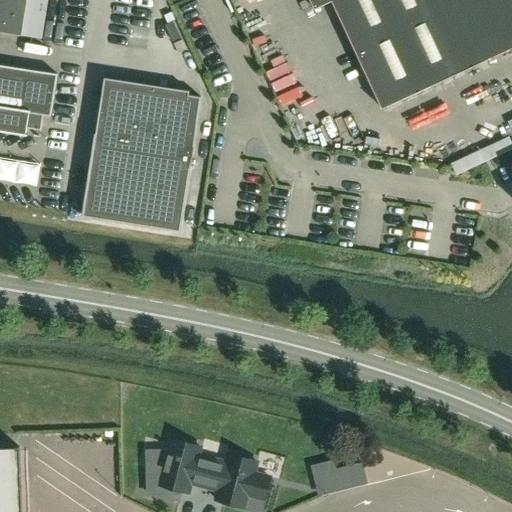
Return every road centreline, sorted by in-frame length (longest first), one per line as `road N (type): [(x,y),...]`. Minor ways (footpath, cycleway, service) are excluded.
road 1 (primary): [(511,424),(318,354),(192,323),(0,292)]
road 2 (unknown): [(250,83),(296,157),(441,193)]
road 3 (unknown): [(250,83),(224,219)]
